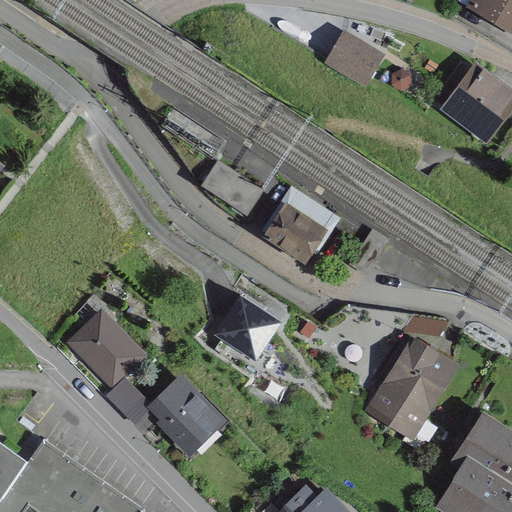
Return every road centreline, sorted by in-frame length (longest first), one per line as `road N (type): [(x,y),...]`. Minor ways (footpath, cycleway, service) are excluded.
road 1 (residential): [(511,334),(471,311),(345,292),(303,275),(207,208),(92,60)]
road 2 (residential): [(204,511),(0,309)]
road 3 (residential): [(511,64),(422,28),(309,0)]
